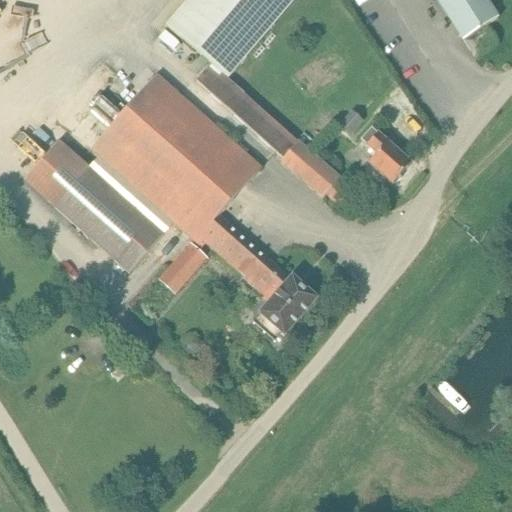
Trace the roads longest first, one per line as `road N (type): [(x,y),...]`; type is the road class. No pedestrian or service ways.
road 1 (unclassified): [(188,511),(369,308),(437,187),(511,85)]
road 2 (track): [(417,232),(511,137)]
